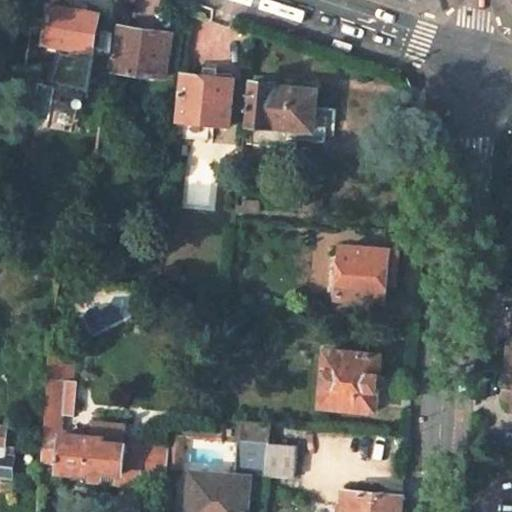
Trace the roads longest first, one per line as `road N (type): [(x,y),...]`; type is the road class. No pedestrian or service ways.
road 1 (tertiary): [(433,511),(470,148),(471,56)]
road 2 (secondary): [(471,56),(299,0)]
